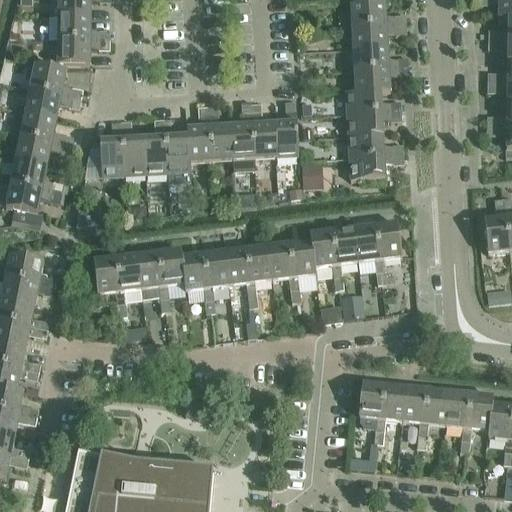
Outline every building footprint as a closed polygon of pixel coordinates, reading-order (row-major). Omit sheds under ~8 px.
[(21,0),(21,10),(32,10),(31,0),(21,0)] [(110,0),(58,0),(58,22),(91,23),(91,7),(100,8),(100,9),(111,9),(110,0)] [(511,2),(479,2),(479,12),(490,12),(490,11),(499,11),(498,25),(508,25),(508,24),(511,24),(511,2)] [(350,12),(352,34),(406,31),(406,21),(395,22),(395,23),(386,23),(385,10),(350,12)] [(91,23),(58,22),(58,46),(110,47),(110,37),(99,36),(99,38),(90,38),(91,23)] [(511,24),(508,24),(508,25),(508,38),(499,38),(499,36),(488,36),(488,46),(511,46),(511,24)] [(406,31),(352,34),(353,56),(387,54),(387,41),(396,40),(396,42),(407,41),(406,31)] [(110,47),(58,46),(58,71),(90,72),(90,55),(99,56),(99,57),(110,57),(110,47)] [(511,46),(488,46),(488,56),(499,56),(499,55),(508,55),(508,68),(511,68),(511,46)] [(387,54),(353,56),(354,77),(409,74),(408,64),(397,65),(397,66),(388,67),(387,54)] [(511,68),(508,68),(507,81),(499,81),(499,79),(488,79),(487,89),(511,89),(511,68)] [(35,71),(30,95),(81,106),(83,96),(72,94),(72,95),(63,93),(67,77),(35,71)] [(354,77),(355,98),(355,99),(380,97),(380,99),(390,98),(389,84),(398,84),(398,85),(409,84),(409,74),(354,77)] [(511,89),(487,89),(487,99),(498,100),(498,98),(507,99),(507,111),(511,111),(511,89)] [(81,106),(30,95),(25,119),(57,125),(60,110),(68,112),(68,113),(79,116),(81,106)] [(355,99),(355,98),(345,98),(347,121),(401,118),(401,108),(390,109),(390,110),(381,110),(380,99),(380,97),(355,99)] [(287,129),(274,130),(276,164),(299,163),(295,108),(285,109),(286,120),(287,129)] [(261,110),(251,111),(254,165),(276,164),(274,130),(261,130),(261,122),(262,121),(261,110)] [(244,131),(231,132),(233,167),(254,165),(251,111),(241,112),(242,123),(243,123),(244,131)] [(511,111),(507,111),(507,124),(498,124),(498,123),(487,122),(487,133),(511,132),(511,111)] [(201,134),(187,135),(187,145),(188,145),(189,169),(190,169),(211,168),(208,113),(198,114),(199,125),(200,125),(201,134)] [(218,113),(208,113),(211,168),(233,167),(231,132),(218,133),(218,124),(219,124),(218,113)] [(401,118),(347,121),(348,143),(382,141),(382,128),(391,127),(391,129),(402,128),(401,118)] [(57,125),(25,119),(20,142),(72,153),(74,143),(63,141),(62,142),(54,140),(57,125)] [(174,125),(164,126),(168,180),(190,179),(190,169),(189,169),(188,145),(187,145),(174,145),(174,137),(175,137),(174,125)] [(157,146),(144,147),(146,182),(168,180),(164,126),(154,126),(155,138),(156,138),(157,146)] [(100,150),(102,184),(124,183),(121,128),(111,129),(112,140),(113,140),(114,149),(100,150)] [(131,128),(121,128),(124,183),(146,182),(144,147),(131,148),(131,139),(132,139),(131,128)] [(511,132),(487,133),(486,143),(498,143),(498,142),(507,142),(506,156),(511,155),(511,132)] [(382,141),(348,143),(349,164),(404,161),(403,151),(392,152),(392,153),(383,153),(382,141)] [(72,153),(20,142),(16,166),(47,172),(50,157),(59,159),(59,160),(70,163),(72,153)] [(404,161),(349,164),(351,187),(385,185),(384,171),(393,170),(393,172),(404,171),(404,161)] [(47,172),(16,166),(11,189),(62,200),(64,190),(53,188),(53,189),(44,187),(47,172)] [(37,220),(41,204),(49,206),(49,208),(60,210),(62,200),(11,189),(6,214),(15,216),(12,231),(41,237),(43,222),(37,220)] [(511,207),(511,204),(503,206),(509,258),(511,257),(511,207)] [(484,226),(488,260),(509,258),(503,206),(494,207),(496,225),(484,226)] [(145,212),(133,213),(134,221),(134,225),(147,224),(146,219),(145,212)] [(79,216),(77,233),(101,231),(100,225),(99,214),(79,216)] [(397,229),(375,232),(379,266),(375,267),(376,279),(385,278),(384,266),(402,264),(401,261),(397,229)] [(375,232),(354,235),(358,269),(375,267),(379,266),(375,232)] [(354,235),(332,237),(336,272),(332,272),(333,285),(342,284),(341,271),(358,269),(354,235)] [(332,237),(310,240),(310,247),(311,247),(314,274),(315,274),(332,272),(336,272),(332,237)] [(310,247),(289,250),(293,284),(289,285),(290,297),(299,296),(298,284),(316,281),(315,274),(314,274),(311,247),(310,247)] [(289,250),(268,253),(272,287),(289,285),(293,284),(289,250)] [(268,253),(246,255),(251,290),(246,290),(248,303),(256,301),(255,289),(272,287),(268,253)] [(246,255),(225,258),(229,292),(246,290),(251,290),(246,255)] [(185,290),(181,263),(182,263),(181,256),(159,259),(163,293),(158,294),(160,304),(160,306),(169,305),(167,293),(184,290),(185,290)] [(225,258),(203,260),(208,295),(203,295),(205,308),(214,307),(212,294),(229,292),(225,258)] [(163,293),(159,259),(137,261),(143,306),(160,304),(158,294),(163,293)] [(203,260),(182,263),(181,263),(185,290),(184,290),(185,298),(203,295),(208,295),(203,260)] [(143,306),(137,261),(116,264),(120,298),(125,298),(126,309),(143,306)] [(10,262),(5,284),(57,295),(58,286),(41,282),(44,269),(10,262)] [(120,298),(116,264),(93,267),(98,301),(116,299),(117,311),(126,310),(126,309),(125,298),(120,298)] [(385,278),(376,279),(378,292),(387,291),(385,278)] [(55,303),(57,295),(5,284),(1,305),(35,312),(37,299),(55,303)] [(342,284),(333,285),(335,297),(344,296),(342,284)] [(299,296),(290,297),(292,310),(301,309),(299,296)] [(256,301),(248,303),(249,315),(258,314),(256,301)] [(35,312),(1,305),(0,308),(0,326),(48,337),(50,328),(32,324),(35,312)] [(169,305),(160,306),(161,319),(170,318),(169,305)] [(214,307),(205,308),(206,320),(215,319),(214,307)] [(126,310),(117,311),(119,324),(128,323),(126,310)] [(363,315),(352,316),(353,324),(364,323),(363,315)] [(48,337),(0,326),(0,349),(26,354),(28,342),(46,345),(48,337)] [(26,354),(0,349),(0,371),(39,379),(41,370),(23,367),(26,354)] [(39,379),(0,371),(0,393),(17,397),(17,396),(20,384),(37,388),(39,379)] [(359,424),(377,426),(381,426),(385,392),(362,389),(359,424)] [(406,394),(385,392),(381,426),(377,426),(375,438),(384,439),(386,427),(403,428),(406,394)] [(0,393),(0,416),(37,424),(39,415),(21,411),(24,398),(17,396),(17,397),(0,393)] [(428,396),(406,394),(403,428),(420,430),(424,431),(428,396)] [(449,399),(428,396),(424,431),(420,430),(418,443),(427,444),(428,431),(446,433),(449,399)] [(471,401),(449,399),(446,433),(463,435),(467,435),(471,401)] [(493,403),(471,401),(467,435),(463,435),(461,447),(470,448),(471,436),(488,437),(489,438),(492,410),(493,410),(493,403)] [(185,422),(209,424),(210,414),(210,412),(186,410),(186,412),(185,422)] [(511,430),(511,412),(493,410),(492,410),(489,438),(488,437),(488,444),(506,447),(510,447),(511,430)] [(37,424),(0,416),(0,438),(15,441),(18,429),(35,432),(37,424)] [(15,441),(0,438),(0,460),(28,466),(30,458),(13,454),(15,441)] [(384,439),(375,438),(374,451),(383,452),(384,439)] [(63,442),(60,454),(72,457),(74,448),(74,444),(63,442)] [(427,444),(418,443),(417,455),(426,456),(427,444)] [(470,448),(461,447),(460,460),(469,461),(470,448)] [(66,511),(209,511),(213,476),(134,469),(78,457),(66,511)] [(511,459),(504,459),(503,472),(511,472),(511,459)] [(28,466),(0,460),(0,483),(6,485),(9,471),(27,475),(28,466)]
